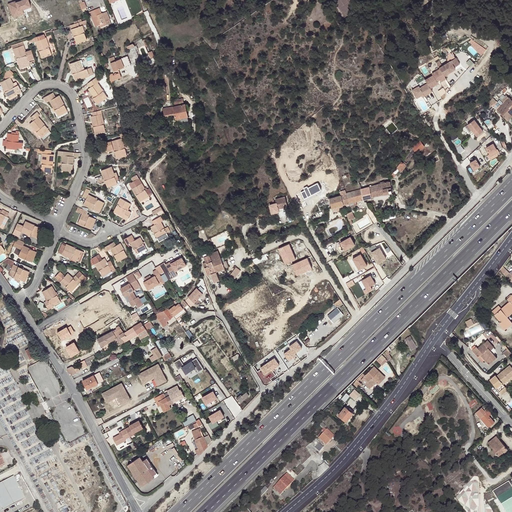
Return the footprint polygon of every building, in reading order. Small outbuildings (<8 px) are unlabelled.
[(16,1),(8,3),(13,17),(27,12),(26,8),(31,6),(28,0),(21,0),(18,1),(16,2),(16,1)] [(100,27),(107,25),(104,16),(102,13),(100,8),(90,12),(95,26),(99,24),(100,27)] [(82,25),(88,23),(86,20),(86,19),(71,25),(72,29),(82,25)] [(86,37),(82,25),(72,29),(76,41),(86,37)] [(45,37),(44,34),(38,36),(28,39),(29,43),(36,41),(41,56),(51,52),(46,37),(45,37)] [(485,49),(473,41),(471,43),(470,44),(481,54),(485,49)] [(29,62),(35,60),(31,49),(26,51),(23,45),(13,49),(20,70),(27,68),(28,70),(31,69),(29,62)] [(10,50),(4,52),(9,67),(15,64),(10,50)] [(115,61),(111,63),(114,71),(131,65),(127,56),(115,61)] [(70,64),(75,78),(85,75),(86,77),(90,76),(87,69),(83,70),(79,60),(70,64)] [(439,68),(443,75),(454,68),(451,63),(449,60),(438,67),(439,68)] [(443,75),(439,68),(431,73),(432,75),(425,80),(427,83),(430,88),(437,83),(436,81),(439,79),(444,76),(443,75)] [(10,77),(13,74),(7,69),(4,72),(10,77)] [(109,77),(110,82),(122,77),(120,72),(114,75),(109,77)] [(98,76),(87,83),(90,87),(88,89),(95,97),(93,98),(96,102),(106,95),(98,82),(101,80),(98,76)] [(15,87),(10,77),(1,82),(7,96),(17,91),(18,94),(22,92),(19,85),(15,87)] [(418,86),(412,90),(417,97),(421,95),(423,94),(424,95),(431,91),(430,88),(427,83),(419,88),(418,86)] [(50,100),(53,107),(56,111),(57,114),(67,109),(59,95),(55,97),(53,92),(44,97),(46,102),(50,100)] [(106,95),(96,102),(98,104),(108,97),(106,95)] [(496,101),(493,97),(486,103),(489,107),(496,101)] [(511,115),(511,100),(509,98),(497,109),(508,120),(511,115)] [(185,104),(174,107),(177,123),(189,120),(185,104)] [(101,110),(92,112),(93,116),(91,116),(95,132),(106,129),(101,110)] [(38,134),(40,136),(48,129),(38,116),(40,115),(37,112),(31,117),(33,121),(30,124),(37,132),(35,133),(37,135),(38,134)] [(483,131),(474,119),(468,124),(477,136),(483,131)] [(48,129),(40,136),(42,137),(50,131),(48,129)] [(8,133),(6,146),(17,147),(23,148),(23,143),(18,142),(19,134),(8,133)] [(124,143),(123,138),(122,138),(121,138),(105,143),(107,151),(114,149),(116,156),(127,153),(126,149),(129,148),(127,142),(124,143)] [(420,141),(413,147),(416,153),(425,146),(420,141)] [(462,147),(459,143),(453,147),(456,151),(462,147)] [(486,148),(490,154),(497,150),(493,144),(486,148)] [(51,154),(52,150),(40,149),(39,153),(43,153),(41,169),(52,170),(54,154),(51,154)] [(73,152),(58,151),(58,155),(62,156),(61,168),(72,169),(74,156),(73,156),(73,152)] [(480,166),(476,159),(470,162),(474,170),(480,166)] [(407,165),(402,161),(391,175),(394,177),(400,170),(401,172),(407,165)] [(111,166),(101,170),(108,187),(118,183),(116,179),(119,178),(117,172),(114,173),(111,166)] [(349,172),(342,176),(344,180),(351,176),(349,172)] [(139,200),(148,194),(146,190),(139,178),(130,183),(133,188),(132,189),(139,200)] [(362,189),(364,199),(392,192),(390,181),(384,183),(384,181),(381,182),(381,184),(370,186),(370,187),(362,189)] [(98,211),(103,201),(88,194),(90,190),(86,188),(82,196),(86,198),(83,204),(98,211)] [(347,193),(349,203),(364,199),(362,189),(347,193)] [(344,204),(342,195),(336,196),(335,194),(332,195),(333,197),(329,198),(331,208),(344,204)] [(272,213),(280,211),(279,208),(282,208),(288,206),(285,196),(275,199),(276,203),(275,203),(274,199),(272,200),(273,204),(270,205),(272,213)] [(122,198),(115,210),(124,214),(123,217),(123,218),(127,220),(131,212),(127,210),(131,203),(130,202),(125,200),(122,198)] [(86,214),(88,211),(81,208),(79,212),(82,213),(78,223),(90,228),(94,218),(86,214)] [(0,224),(1,225),(6,216),(8,216),(10,212),(3,209),(2,211),(0,209),(0,224)] [(290,215),(275,220),(277,226),(292,221),(290,215)] [(151,226),(157,238),(162,235),(163,237),(164,239),(169,236),(167,232),(165,228),(161,221),(162,220),(160,217),(153,221),(155,225),(151,226)] [(24,226),(18,223),(13,233),(20,236),(21,231),(36,237),(40,227),(26,221),(24,226)] [(351,236),(341,242),(346,249),(355,244),(351,236)] [(130,243),(137,254),(146,249),(140,237),(130,243)] [(23,246),(25,242),(17,239),(14,246),(22,249),(19,256),(30,261),(35,251),(23,246)] [(114,242),(103,247),(106,251),(110,249),(117,260),(126,254),(120,243),(116,246),(114,242)] [(58,252),(77,260),(81,250),(66,244),(66,245),(63,244),(62,243),(58,252)] [(387,258),(380,247),(372,252),(379,263),(387,258)] [(209,255),(206,256),(204,257),(206,262),(203,263),(208,275),(212,274),(215,282),(221,280),(217,272),(229,267),(226,261),(223,262),(218,251),(209,255)] [(361,254),(353,258),(359,269),(367,265),(361,254)] [(112,271),(116,269),(111,260),(107,262),(104,258),(102,260),(99,255),(91,259),(91,266),(95,263),(103,278),(113,272),(112,271)] [(13,264),(15,261),(8,258),(6,263),(13,265),(9,274),(24,281),(28,271),(13,264)] [(171,262),(166,265),(174,278),(178,275),(176,271),(187,265),(183,258),(176,261),(172,264),(171,262)] [(147,281),(145,282),(149,289),(160,283),(159,281),(163,278),(161,274),(165,272),(161,265),(157,268),(157,270),(154,272),(156,275),(152,277),(147,281)] [(511,271),(510,274),(507,270),(503,274),(511,282),(511,281),(511,271)] [(55,277),(70,290),(77,282),(79,284),(86,277),(80,271),(73,278),(68,273),(65,276),(60,271),(55,277)] [(131,283),(131,284),(138,280),(134,273),(127,276),(131,283)] [(228,278),(231,282),(237,277),(234,274),(231,273),(228,278)] [(373,289),(371,285),(375,283),(371,275),(362,280),(367,288),(365,289),(367,292),(373,289)] [(131,283),(121,288),(126,295),(127,294),(131,301),(133,306),(137,304),(136,302),(141,299),(139,296),(137,297),(133,291),(141,286),(138,280),(131,284),(131,283)] [(77,282),(70,290),(72,292),(79,284),(77,282)] [(185,297),(193,304),(206,292),(199,285),(185,297)] [(48,309),(52,307),(50,305),(60,300),(52,286),(43,291),(47,298),(48,300),(45,302),(44,302),(48,309)] [(502,308),(495,314),(501,321),(499,323),(503,327),(509,322),(504,317),(506,315),(507,317),(511,312),(511,294),(507,298),(510,301),(502,308)] [(193,304),(185,297),(183,300),(189,307),(192,304),(193,304)] [(141,299),(136,302),(137,304),(139,307),(144,304),(141,299)] [(186,310),(189,307),(183,300),(176,306),(175,305),(169,309),(174,316),(176,319),(184,311),(183,309),(184,308),(186,310)] [(493,311),(495,314),(502,308),(499,306),(493,311)] [(337,307),(328,315),(334,322),(343,314),(337,307)] [(169,309),(168,308),(155,315),(164,327),(169,323),(167,321),(174,316),(169,309)] [(130,314),(123,319),(127,326),(135,321),(130,314)] [(509,322),(503,327),(505,330),(511,323),(511,322),(507,317),(506,315),(504,317),(509,322)] [(176,319),(174,316),(167,321),(169,323),(170,325),(177,320),(176,319)] [(473,318),(467,321),(470,327),(476,323),(473,318)] [(141,322),(134,327),(138,334),(143,342),(151,338),(141,322)] [(120,334),(124,332),(119,326),(116,328),(117,328),(118,330),(116,331),(115,329),(98,338),(102,346),(117,338),(121,344),(124,342),(120,334)] [(124,333),(124,332),(120,334),(124,342),(136,335),(138,334),(134,327),(124,333)] [(297,339),(289,345),(295,353),(302,347),(297,339)] [(412,340),(407,343),(411,349),(416,347),(412,340)] [(156,359),(163,356),(153,341),(147,344),(156,359)] [(488,353),(490,351),(494,348),(487,341),(478,349),(476,347),(472,350),(478,357),(480,355),(489,365),(494,360),(488,353)] [(160,350),(164,355),(169,352),(165,347),(160,350)] [(29,348),(25,350),(30,358),(33,357),(29,348)] [(496,358),(490,351),(488,353),(494,360),(496,358)] [(164,355),(163,356),(166,361),(171,357),(169,352),(164,355)] [(94,356),(80,362),(83,369),(88,366),(86,363),(95,358),(94,356)] [(181,358),(175,362),(179,369),(183,367),(187,373),(197,367),(199,371),(204,368),(197,357),(185,365),(181,358)] [(267,362),(260,367),(265,374),(272,369),(267,362)] [(158,364),(139,374),(144,383),(154,378),(158,385),(167,380),(158,364)] [(503,384),(510,378),(511,376),(511,367),(510,365),(497,376),(503,384)] [(361,380),(362,381),(364,378),(365,379),(372,386),(377,382),(379,384),(385,377),(374,366),(361,380)] [(100,372),(83,381),(88,389),(104,380),(100,372)] [(360,379),(359,378),(353,384),(358,388),(362,385),(358,381),(360,379)] [(121,383),(102,394),(107,403),(117,397),(121,405),(130,400),(121,383)] [(177,386),(168,391),(168,392),(174,402),(185,397),(181,390),(180,390),(177,386)] [(354,390),(350,395),(355,400),(360,394),(354,390)] [(213,391),(203,397),(206,404),(217,398),(213,391)] [(174,402),(168,392),(165,394),(164,394),(154,398),(156,402),(159,401),(161,405),(164,411),(171,408),(170,405),(174,402)] [(241,395),(237,398),(241,402),(249,396),(247,392),(242,396),(241,395)] [(345,407),(338,415),(346,422),(353,413),(345,407)] [(476,412),(481,418),(482,417),(490,426),(494,423),(481,407),(476,412)] [(221,409),(210,415),(214,422),(225,415),(221,409)] [(482,417),(481,418),(489,427),(490,426),(482,417)] [(118,443),(148,429),(144,421),(114,435),(118,443)] [(324,433),(319,437),(326,444),(334,436),(327,429),(326,430),(324,428),(322,431),(324,433)] [(202,437),(199,432),(198,429),(192,431),(199,448),(201,453),(208,446),(204,436),(202,437)] [(497,436),(488,443),(496,453),(495,454),(496,456),(497,455),(498,456),(507,449),(497,436)] [(143,486),(155,478),(153,476),(157,473),(148,459),(144,461),(141,457),(129,465),(143,486)] [(287,474),(276,485),(283,491),(294,481),(287,474)] [(13,476),(0,482),(0,511),(25,498),(13,476)] [(511,483),(510,480),(492,491),(497,498),(511,489),(511,488),(511,487),(511,485),(511,484),(511,483)] [(283,491),(276,485),(273,487),(280,494),(283,491)] [(265,487),(258,494),(261,497),(268,490),(265,487)] [(511,495),(511,491),(511,489),(497,498),(495,499),(498,504),(511,495)]
